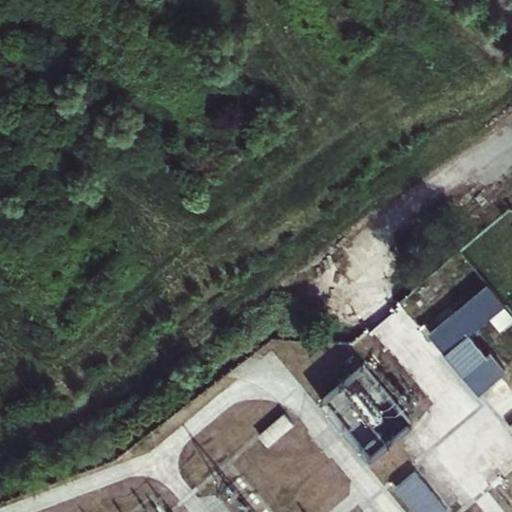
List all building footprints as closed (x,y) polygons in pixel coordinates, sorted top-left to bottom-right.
[(487,285),(430,333),(479,392),(506,370),(468,334),(489,316),(503,305),(487,285)] [(511,318),(511,314),(503,305),(489,316),(500,329),(511,318)] [(373,357),(325,398),(375,456),(423,415),(373,357)] [(282,413),(259,433),(258,433),(267,444),(291,423),(282,413)] [(445,511),(447,511),(413,472),(397,486),(418,511),(445,511)]
